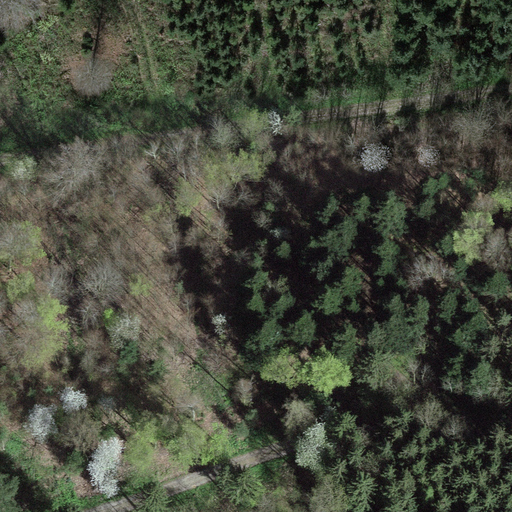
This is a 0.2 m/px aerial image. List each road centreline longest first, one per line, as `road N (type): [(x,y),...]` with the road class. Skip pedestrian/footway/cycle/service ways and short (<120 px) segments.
road 1 (track): [(0,155),(511,87)]
road 2 (track): [(30,511),(161,475),(407,430),(511,427)]
